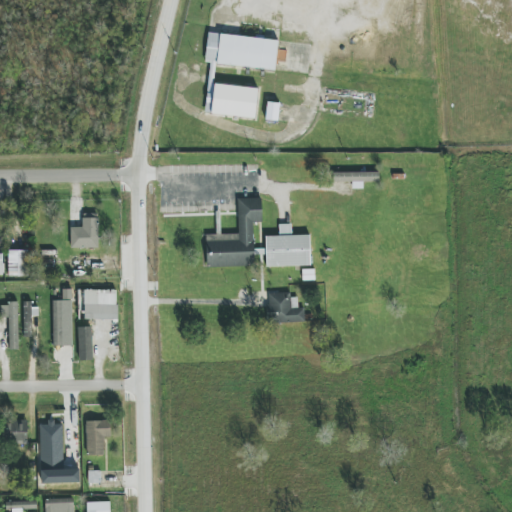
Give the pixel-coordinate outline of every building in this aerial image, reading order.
[(258,88),(213,84),(215,64),(275,70),(278,40),(208,33),(205,63),(210,63),(205,113),(255,118),(258,88)] [(280,103),(267,102),(265,121),(278,122),(280,103)] [(379,182),(379,173),(333,172),(333,182),(354,182),(354,188),(361,188),(361,182),(379,182)] [(238,199),(239,234),(206,235),(207,267),(254,266),(253,223),(262,223),(262,199),(238,199)] [(99,248),(98,214),(82,214),(82,227),(70,228),(71,249),(99,248)] [(311,266),(310,235),(292,236),(291,224),(279,224),(279,236),(266,237),(266,267),(311,266)] [(28,250),(8,251),(8,277),(29,277),(28,250)] [(117,320),(116,290),(83,290),(83,320),(117,320)] [(269,323),(304,322),(304,308),(298,308),(297,294),(267,295),(269,323)] [(72,346),(71,301),(52,301),(52,346),(72,346)] [(1,304),(1,317),(8,317),(9,350),(18,350),(18,304),(1,304)] [(31,316),(38,316),(38,304),(23,304),(24,338),(32,338),(31,316)] [(78,360),(92,360),(92,327),(78,327),(78,360)] [(28,421),(7,421),(7,444),(27,444),(28,421)] [(86,421),(87,456),(104,455),(103,437),(111,437),(110,421),(86,421)] [(62,424),(55,424),(55,423),(40,423),(41,484),(80,483),(80,469),(64,469),(62,424)] [(101,472),(88,471),(88,484),(100,484),(101,472)] [(45,499),(45,511),(73,511),(73,499),(45,499)] [(23,511),(24,510),(37,509),(37,502),(5,502),(5,511),(23,511)] [(110,511),(110,502),(87,503),(86,511),(110,511)]
